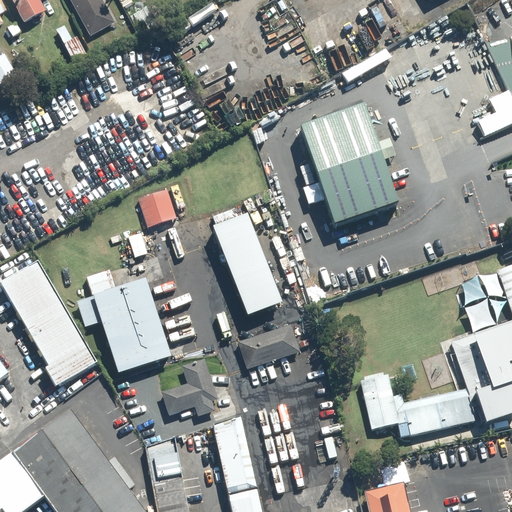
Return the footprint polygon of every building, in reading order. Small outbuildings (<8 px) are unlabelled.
[(39,5),(47,0),(8,0),(22,25),(43,13),(39,5)] [(67,0),(88,38),(113,24),(99,0),(67,0)] [(15,25),(6,30),(16,47),(25,42),(15,25)] [(63,27),(55,32),(72,64),(77,62),(80,66),(87,62),(75,39),(71,41),(63,27)] [(4,56),(0,57),(0,86),(16,78),(4,56)] [(150,109),(136,83),(102,102),(116,127),(150,109)] [(216,132),(190,85),(162,101),(187,148),(216,132)] [(154,166),(187,148),(163,102),(129,121),(154,166)] [(362,108),(299,130),(334,230),(397,208),(362,108)] [(165,191),(135,201),(145,232),(175,222),(165,191)] [(282,306),(248,218),(213,231),(247,319),(282,306)] [(139,236),(127,240),(134,261),(146,256),(139,236)] [(95,365),(37,265),(0,285),(0,292),(55,388),(95,365)] [(171,360),(146,281),(75,303),(84,331),(102,325),(118,377),(171,360)] [(474,423),(472,413),(482,409),(487,424),(511,415),(511,297),(504,300),(511,323),(511,324),(449,343),(467,392),(392,407),(386,378),(362,383),(372,433),(405,426),(407,436),(474,423)] [(290,326),(237,344),(246,372),(300,354),(290,326)] [(217,402),(204,360),(181,367),(187,387),(159,395),(166,418),(217,402)] [(139,511),(68,413),(11,454),(44,497),(54,511),(139,511)] [(260,511),(240,418),(214,428),(231,511),(260,511)] [(147,448),(157,511),(188,511),(175,438),(147,448)] [(0,511),(24,511),(44,497),(11,454),(0,462),(0,511)] [(408,511),(403,487),(364,496),(367,511),(408,511)]
